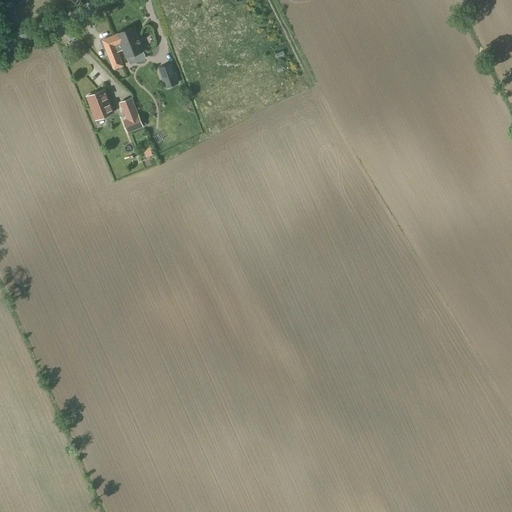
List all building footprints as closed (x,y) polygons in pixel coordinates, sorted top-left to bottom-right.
[(137,5),(140,12),(149,8),(146,1),(137,5)] [(113,37),(103,41),(114,69),(123,65),(117,51),(118,51),(124,49),(127,57),(144,51),(134,27),(117,34),(118,35),(113,37)] [(165,89),(179,83),(172,63),(157,68),(165,89)] [(104,90),(87,96),(96,119),(113,113),(104,90)] [(131,94),(119,99),(126,116),(138,111),(131,94)]
